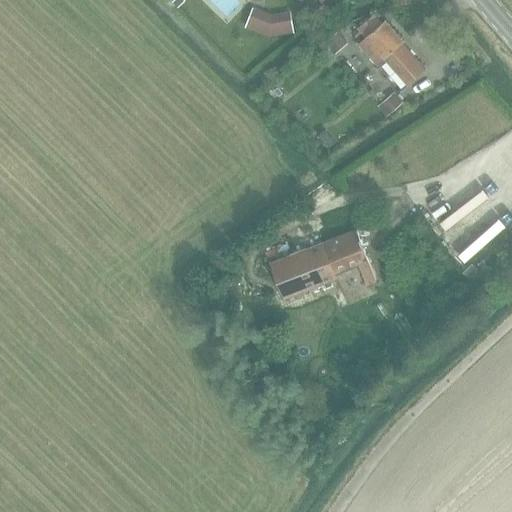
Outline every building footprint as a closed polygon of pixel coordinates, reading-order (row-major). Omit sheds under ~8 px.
[(270,36),(292,32),(288,12),(272,15),(271,15),(254,8),(246,27),(270,36)] [(362,32),(366,37),(359,44),(377,64),(383,59),(407,85),(424,70),(400,43),(402,42),(383,21),(381,23),(373,15),(354,32),(357,36),(362,32)] [(397,101),(411,107),(418,90),(404,85),(397,101)] [(511,228),(483,255),(491,264),(511,244),(511,228)] [(367,283),(376,279),(356,229),(270,263),(284,298),(330,280),(332,285),(363,272),(367,283)]
